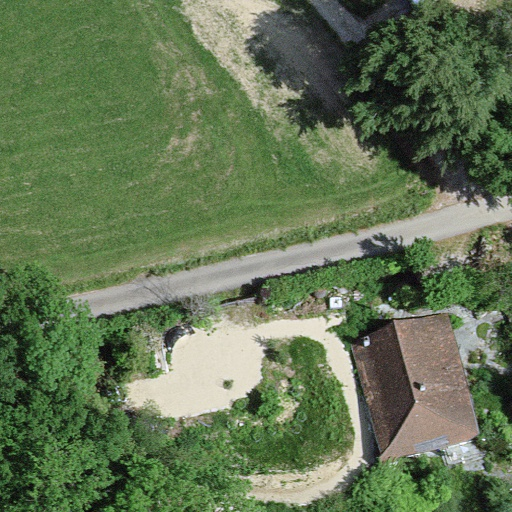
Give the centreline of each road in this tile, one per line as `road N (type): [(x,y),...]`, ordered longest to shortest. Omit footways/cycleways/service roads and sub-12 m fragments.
road 1 (residential): [(0,337),(475,209)]
road 2 (track): [(475,209),(305,0)]
